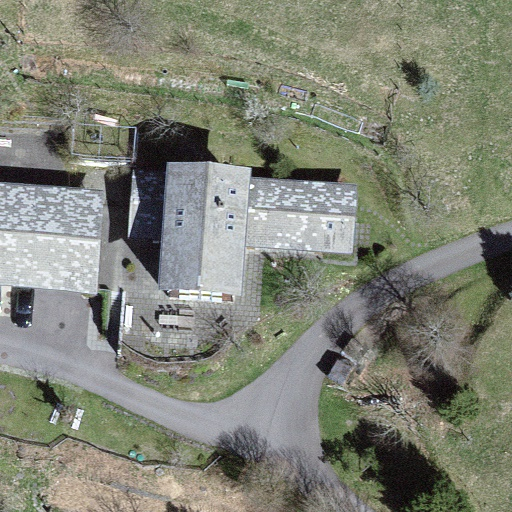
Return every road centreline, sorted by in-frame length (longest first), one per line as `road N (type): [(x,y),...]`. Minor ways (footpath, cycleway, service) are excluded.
road 1 (unclassified): [(358,511),(275,436),(397,298),(511,248)]
road 2 (track): [(0,355),(275,436)]
